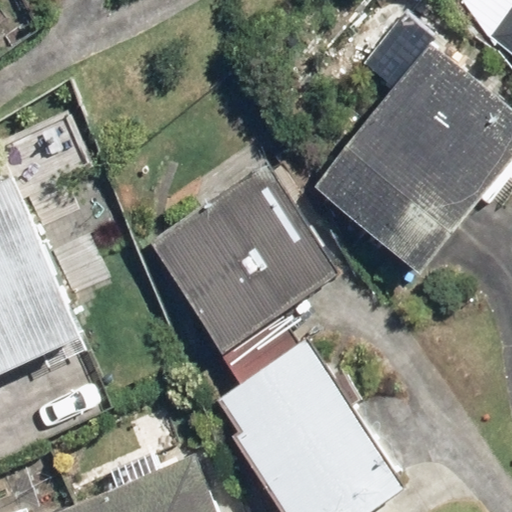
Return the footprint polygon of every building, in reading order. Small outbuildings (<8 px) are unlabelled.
[(511,5),(490,34),(511,50),(511,5)] [(511,100),(439,40),(318,186),(424,272),(511,165),(511,100)] [(275,160),(160,240),(185,275),(177,280),(229,354),(351,269),(275,160)] [(29,168),(0,181),(0,383),(106,335),(29,168)] [(313,334),(222,396),(245,431),(237,437),(288,511),(377,511),(417,485),(313,334)] [(225,511),(204,458),(68,511),(225,511)]
